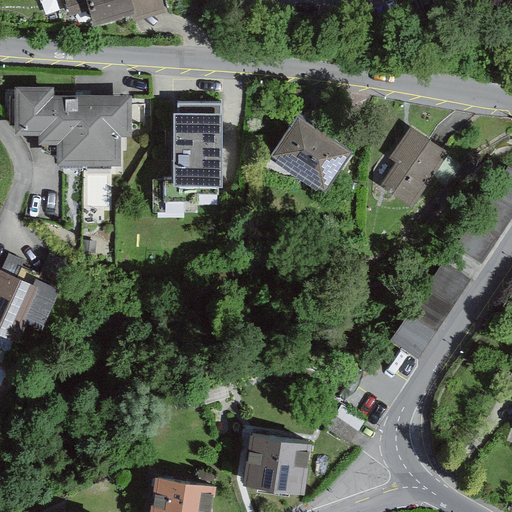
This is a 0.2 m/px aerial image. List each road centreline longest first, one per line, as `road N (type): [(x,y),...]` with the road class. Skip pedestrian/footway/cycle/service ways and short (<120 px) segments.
road 1 (residential): [(511,100),(361,75),(0,47)]
road 2 (residential): [(417,481),(396,441),(398,421),(511,247)]
